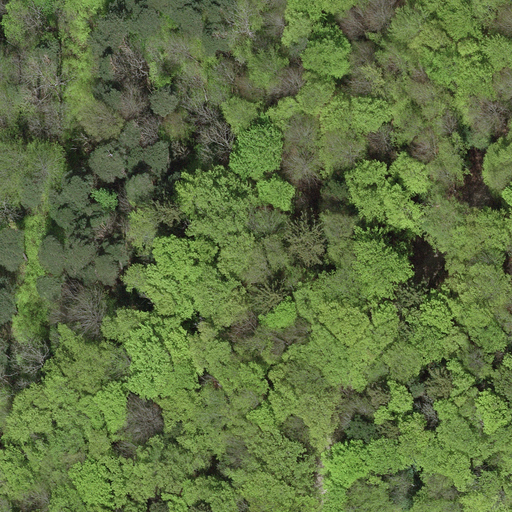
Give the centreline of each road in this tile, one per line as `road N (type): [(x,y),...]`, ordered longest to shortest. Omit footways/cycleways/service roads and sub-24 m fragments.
road 1 (track): [(122,0),(85,76),(76,161),(38,273),(40,345),(53,395)]
road 2 (track): [(319,511),(318,483),(360,379),(441,247),(511,161)]
